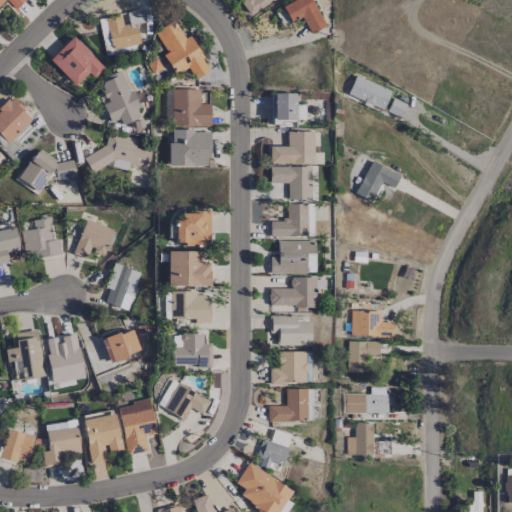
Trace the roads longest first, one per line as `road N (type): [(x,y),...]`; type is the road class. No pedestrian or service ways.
road 1 (residential): [(205,0),(251,103),(241,396),(212,454),(107,493),(0,497)]
road 2 (residential): [(432,511),(435,350),(449,246),(511,137)]
